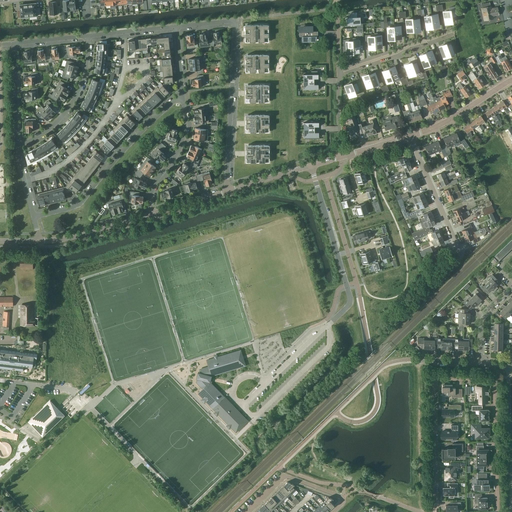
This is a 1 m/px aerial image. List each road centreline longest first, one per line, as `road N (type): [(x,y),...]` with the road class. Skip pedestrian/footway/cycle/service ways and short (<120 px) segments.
road 1 (residential): [(228,190),(235,20),(178,27)]
road 2 (residential): [(182,94),(77,206),(34,218)]
road 3 (residential): [(434,511),(433,383),(492,380)]
road 4 (residential): [(87,36),(14,43),(16,145)]
road 5 (residential): [(87,36),(71,104),(16,145)]
road 6 (residential): [(333,511),(343,496),(283,475),(245,511)]
road 7 (residential): [(492,380),(497,511)]
road 8 (residential): [(511,511),(508,380)]
road 9 (residential): [(152,214),(154,183),(182,140),(182,94)]
road 10 (residential): [(460,253),(409,136)]
road 11 (residential): [(338,71),(452,32)]
